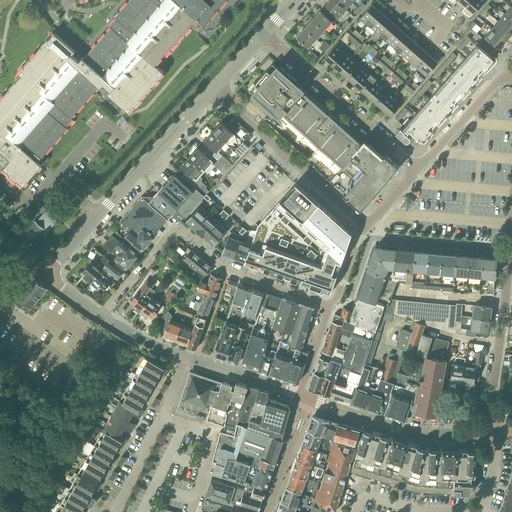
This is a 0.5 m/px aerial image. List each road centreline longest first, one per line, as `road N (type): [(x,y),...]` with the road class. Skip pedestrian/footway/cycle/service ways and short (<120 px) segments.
road 1 (residential): [(329,302),(229,270),(177,229),(98,316)]
road 2 (residential): [(419,168),(265,32)]
road 3 (residential): [(215,93),(367,226)]
road 4 (unclassified): [(492,432),(403,429),(298,395)]
road 5 (residential): [(492,432),(510,250)]
road 6 (residential): [(115,511),(167,414),(185,357)]
road 7 (residential): [(97,214),(215,93)]
road 8 (residential): [(0,174),(27,201),(55,175),(97,214)]
road 9 (residential): [(419,168),(501,77),(511,76)]
